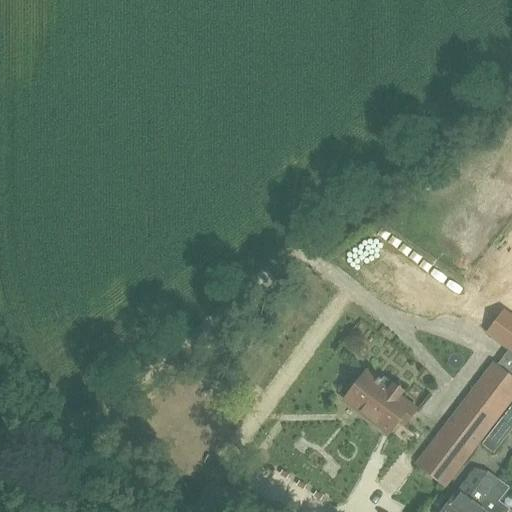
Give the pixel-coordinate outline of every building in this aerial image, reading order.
[(508,349),(496,366),(493,363),(416,463),(445,486),(511,397),(511,316),(503,310),(486,332),(508,349)] [(384,376),(379,382),(366,372),(345,399),(388,432),(404,411),(410,416),(415,409),(401,399),(405,392),(384,376)] [(511,404),(482,444),(493,453),(511,428),(511,404)] [(473,511),(493,485),(498,479),(486,471),(483,475),(468,495),(458,488),(440,511),(473,511)] [(498,479),(493,485),(473,511),(506,511),(509,509),(498,501),(509,487),(498,479)]
